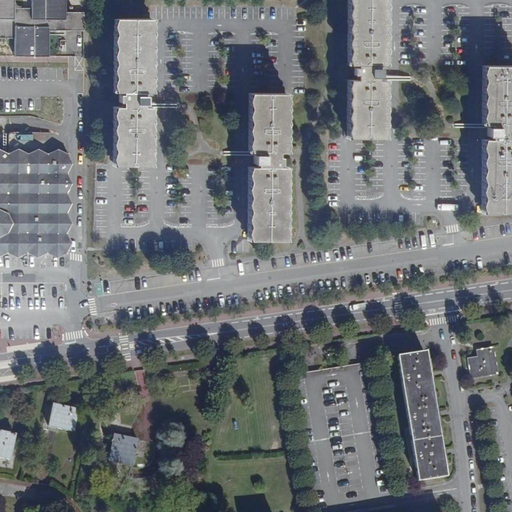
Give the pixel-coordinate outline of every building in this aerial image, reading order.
[(0,0),(0,38),(13,39),(13,56),(48,56),(48,31),(83,32),(83,12),(65,12),(65,0),(30,0),(31,8),(13,8),(13,0),(0,0)] [(383,0),(348,0),(348,64),(355,64),(355,67),(352,67),(352,74),(355,75),(355,80),(347,80),(347,138),(383,138),(383,80),(376,80),(376,77),(379,77),(380,68),(376,68),(376,65),(383,65),(383,0)] [(150,19),(115,18),(114,92),(121,92),(121,94),(118,95),(118,102),(121,102),(121,107),(114,107),(113,165),(149,166),(149,106),(142,106),(142,104),(145,104),(145,95),(143,95),(143,92),(150,92),(150,19)] [(66,32),(66,53),(81,52),(80,32),(66,32)] [(487,198),(487,213),(511,212),(511,139),(511,140),(511,137),(511,129),(511,130),(511,125),(511,124),(511,66),(483,66),(483,124),(490,125),(490,127),(487,127),(487,136),(490,136),(490,139),(483,139),(483,198),(487,198)] [(249,240),(254,240),(284,240),(284,167),(277,167),(278,165),(280,165),(280,157),(278,157),(278,152),(285,152),(285,94),(250,94),(250,152),(256,152),(256,155),(253,155),(253,164),(256,164),(256,167),(249,167),(249,225),(249,240)] [(0,252),(67,253),(68,153),(0,152),(0,252)] [(497,374),(492,348),(481,349),(482,356),(467,359),(470,378),(497,374)] [(423,354),(396,358),(417,481),(444,476),(423,354)] [(369,361),(290,375),(313,511),(345,511),(394,504),(392,496),(369,361)] [(76,410),(52,405),(48,426),(72,431),(76,410)] [(14,435),(0,431),(0,457),(8,459),(14,435)] [(109,460),(132,465),(137,440),(127,438),(114,435),(109,460)]
